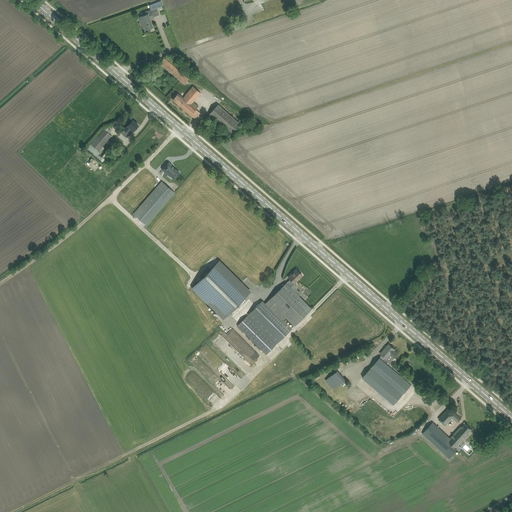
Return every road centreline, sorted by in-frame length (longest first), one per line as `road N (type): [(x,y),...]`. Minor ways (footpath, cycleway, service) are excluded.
road 1 (primary): [(511,416),(116,74)]
road 2 (track): [(16,511),(291,372),(300,386)]
road 3 (track): [(182,128),(84,223),(0,284)]
road 4 (unclassified): [(116,74),(247,25)]
